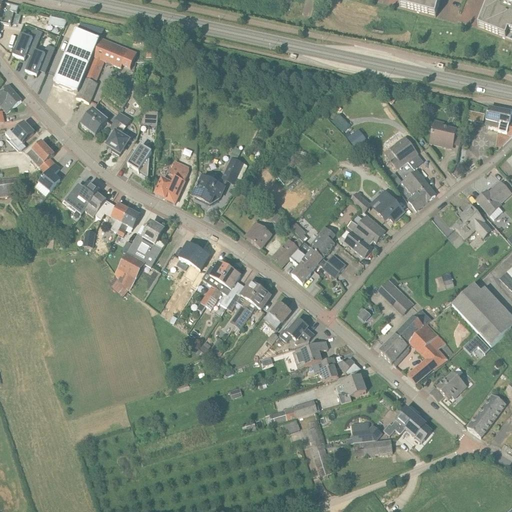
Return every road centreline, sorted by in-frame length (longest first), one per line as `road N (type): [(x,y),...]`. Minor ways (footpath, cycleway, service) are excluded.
road 1 (primary): [(511,92),(80,0)]
road 2 (unclassified): [(0,64),(103,173),(224,240),(327,319)]
road 3 (residential): [(327,319),(395,237),(511,142)]
road 4 (unclassified): [(475,446),(327,319)]
road 5 (unclassified): [(305,511),(475,446)]
